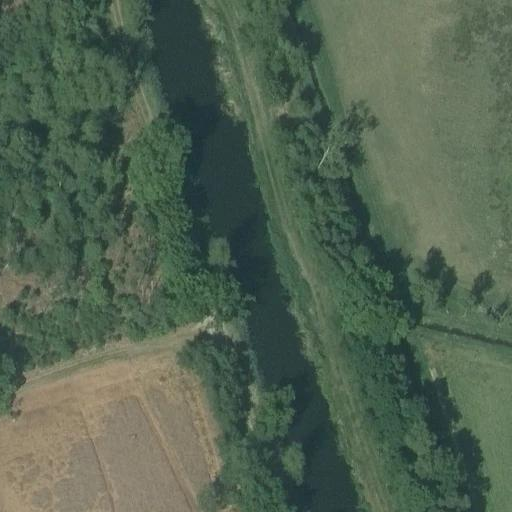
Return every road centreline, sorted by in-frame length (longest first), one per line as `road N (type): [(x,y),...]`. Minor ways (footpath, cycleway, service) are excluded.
road 1 (track): [(217,0),(234,37),(259,149),(329,320),(353,428),(385,511)]
road 2 (track): [(219,333),(126,65),(114,0)]
road 3 (track): [(0,391),(219,333)]
road 4 (track): [(278,511),(219,333)]
